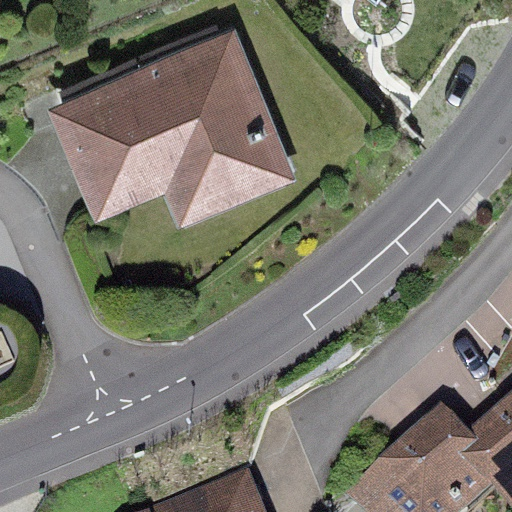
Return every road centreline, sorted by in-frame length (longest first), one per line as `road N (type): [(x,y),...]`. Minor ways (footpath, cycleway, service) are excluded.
road 1 (residential): [(511,103),(390,239),(293,317),(215,369),(109,419)]
road 2 (residential): [(0,184),(14,193),(109,419)]
